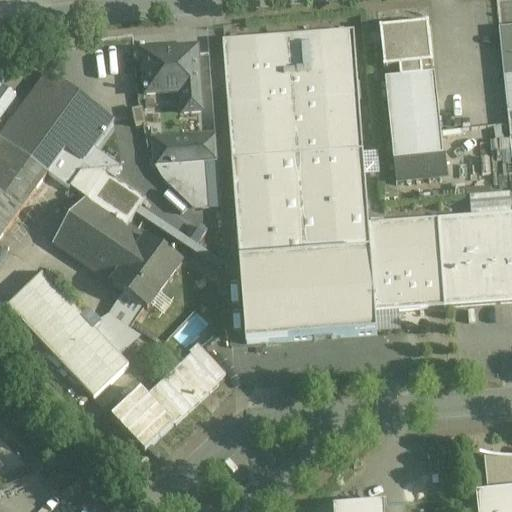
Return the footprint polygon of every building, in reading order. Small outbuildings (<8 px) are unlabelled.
[(428,29),(380,33),(384,73),(388,73),(421,70),(432,68),(428,29)] [(511,31),(499,33),(507,116),(511,115),(511,31)] [(445,311),(438,223),(368,228),(353,35),(222,44),(246,348),(377,338),(375,316),(445,311)] [(179,54),(143,56),(146,93),(144,93),(144,96),(146,96),(146,97),(182,95),(184,116),(200,115),(198,81),(182,83),(180,57),(179,54)] [(196,55),(180,57),(182,83),(198,81),(196,55)] [(421,70),(388,73),(389,84),(385,85),(394,166),(442,161),(434,80),(422,81),(421,70)] [(0,138),(0,140),(48,176),(69,148),(96,110),(46,75),(0,138)] [(96,110),(69,148),(85,160),(113,122),(96,110)] [(215,138),(153,143),(155,169),(217,164),(215,138)] [(0,242),(48,176),(0,140),(0,242)] [(445,183),(442,161),(394,166),(396,188),(445,183)] [(217,164),(155,169),(165,186),(182,185),(193,189),(194,213),(212,212),(210,191),(219,191),(217,164)] [(144,204),(104,176),(53,248),(148,313),(182,266),(128,229),(144,204)] [(511,217),(438,223),(445,311),(511,305),(511,217)] [(128,369),(41,278),(7,310),(94,402),(128,369)] [(197,349),(115,425),(117,427),(147,459),(228,381),(197,349)] [(511,460),(506,461),(483,459),(488,496),(511,493),(511,460)] [(511,511),(511,493),(488,496),(476,498),(477,511),(511,511)]
